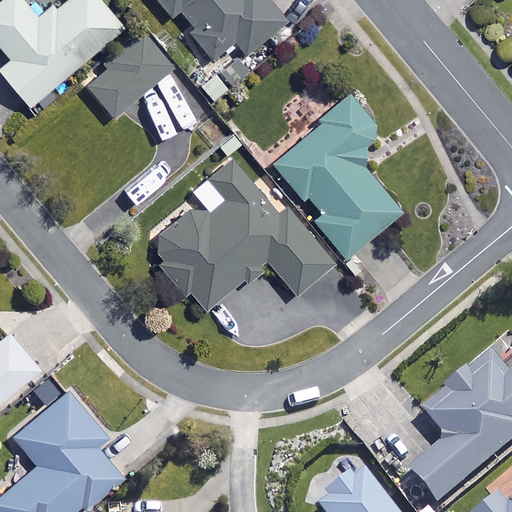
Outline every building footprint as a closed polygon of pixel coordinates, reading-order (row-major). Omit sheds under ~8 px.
[(122,27),(99,0),(66,0),(41,22),(22,0),(2,0),(0,2),(0,46),(11,60),(0,69),(0,70),(29,105),(122,27)] [(157,0),(173,17),(180,10),(195,27),(188,33),(213,61),(232,43),(245,58),(286,22),(266,0),(157,0)] [(174,66),(145,33),(86,84),(114,117),(174,66)] [(350,97),(298,139),(293,132),(266,154),(302,198),(306,194),(320,212),(313,218),(346,257),(400,213),(353,154),(379,133),(350,97)] [(276,213),(233,159),(207,180),(224,201),(212,210),(187,212),(160,235),(160,263),(201,313),(243,278),(247,283),(271,264),(296,295),(332,265),(285,206),(276,213)] [(0,340),(0,401),(38,370),(9,334),(0,340)] [(511,371),(504,378),(487,358),(421,414),(446,444),(409,475),(436,507),(511,444),(511,371)] [(108,437),(69,389),(12,436),(37,466),(0,496),(0,511),(71,511),(82,503),(85,507),(121,478),(96,447),(108,437)] [(391,511),(362,472),(315,506),(319,511),(391,511)] [(511,511),(511,503),(504,510),(497,501),(482,511),(511,511)]
